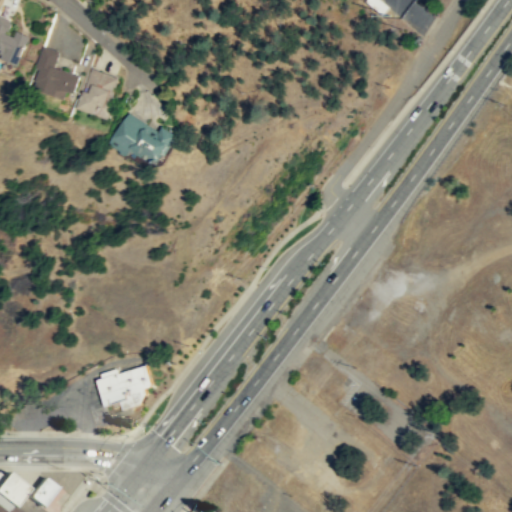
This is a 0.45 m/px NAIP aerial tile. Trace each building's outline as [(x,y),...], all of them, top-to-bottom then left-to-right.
[(388,6),(380,0),(363,0),(381,15),(388,6)] [(18,65),(22,55),(21,55),(26,42),(27,43),(30,35),(24,32),(16,30),(14,36),(5,32),(6,29),(8,30),(10,26),(12,22),(9,21),(10,19),(0,15),(0,52),(2,53),(1,57),(9,61),(18,65)] [(66,98),(68,90),(75,92),(81,74),(54,66),(60,50),(42,44),(35,67),(38,68),(34,87),(66,98)] [(117,76),(110,93),(114,94),(106,117),(75,105),(89,66),(117,76)] [(175,131),(156,162),(131,148),(129,153),(108,141),(127,110),(159,129),(162,124),(175,131)] [(104,405),(120,400),(122,408),(140,402),(145,392),(144,387),(149,385),(151,382),(144,363),(95,379),(104,405)] [(26,486),(5,469),(1,474),(0,473),(0,495),(12,505),(26,486)] [(56,485),(42,475),(26,495),(40,506),(56,485)] [(0,511),(0,497),(18,511),(0,511)]
